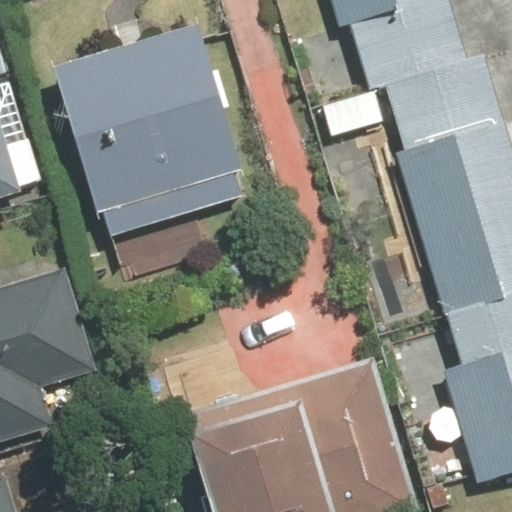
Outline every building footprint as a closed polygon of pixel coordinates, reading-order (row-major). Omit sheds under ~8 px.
[(324,0),(333,30),(346,26),(366,95),(467,66),(448,0),(324,0)] [(198,27),(51,69),(95,218),(102,215),(109,238),(240,200),(233,177),(242,175),(198,27)] [(405,153),(394,156),(443,315),(511,293),(511,154),(484,62),(386,92),(405,153)] [(0,199),(20,194),(0,128),(0,199)] [(0,443),(53,427),(41,388),(96,371),(65,270),(0,289),(0,443)] [(460,367),(441,373),(474,485),(511,473),(511,295),(445,315),(460,367)] [(414,511),(369,359),(179,416),(207,511),(414,511)] [(15,511),(4,475),(0,475),(0,511),(141,511),(135,489),(59,511),(15,511)]
